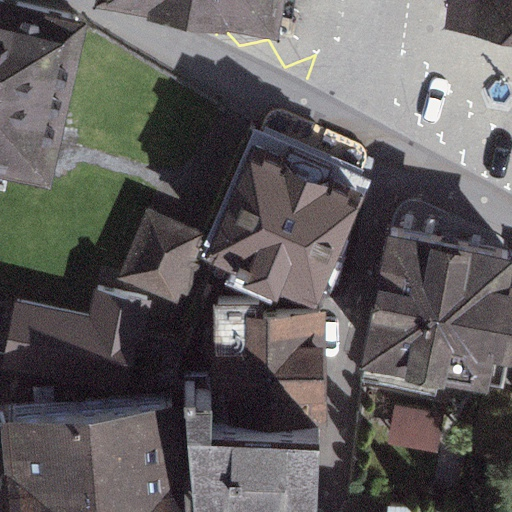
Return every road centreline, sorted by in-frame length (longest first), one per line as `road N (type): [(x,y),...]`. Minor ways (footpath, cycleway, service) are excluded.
road 1 (residential): [(99,0),(385,157)]
road 2 (residential): [(385,0),(385,157)]
road 3 (residential): [(385,157),(511,227)]
